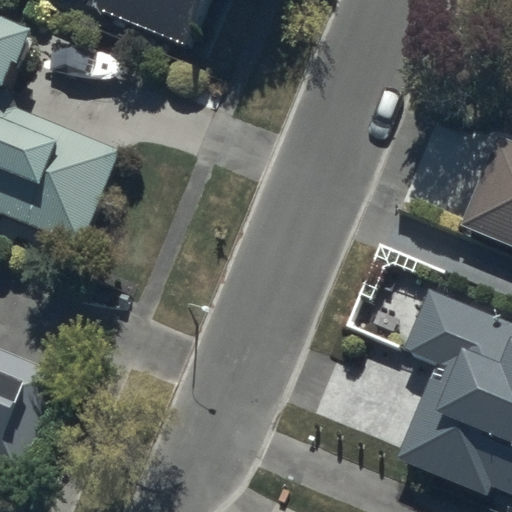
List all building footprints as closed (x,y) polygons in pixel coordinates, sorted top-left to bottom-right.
[(84,0),(191,41),(206,0),(84,0)] [(0,213),(82,245),(119,148),(3,105),(1,112),(0,111),(0,84),(6,87),(29,27),(0,16),(0,213)] [(511,136),(500,131),(462,220),(511,240),(511,136)] [(511,318),(436,288),(406,355),(434,366),(398,453),(491,492),(496,481),(511,487),(511,318)] [(0,475),(30,487),(73,379),(0,350),(0,475)]
